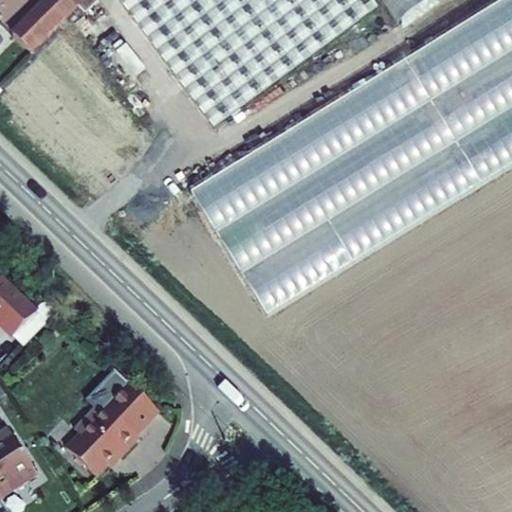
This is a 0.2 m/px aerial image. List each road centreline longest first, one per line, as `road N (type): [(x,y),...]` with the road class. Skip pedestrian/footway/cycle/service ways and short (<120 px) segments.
road 1 (secondary): [(231,387),(0,165)]
road 2 (residential): [(154,503),(278,432)]
road 3 (residential): [(231,387),(154,503)]
